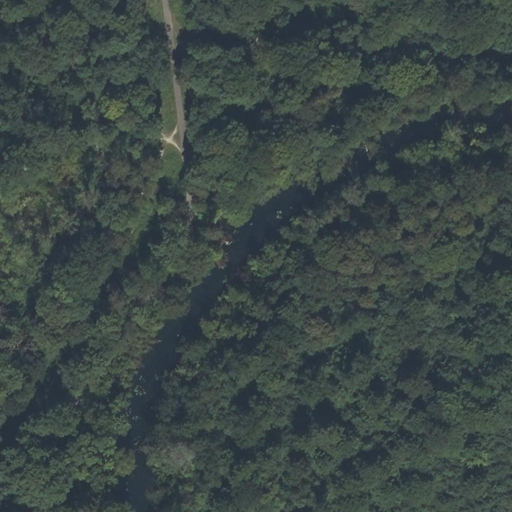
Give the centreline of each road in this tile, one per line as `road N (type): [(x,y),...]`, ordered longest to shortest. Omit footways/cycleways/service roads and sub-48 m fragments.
road 1 (unknown): [(10,511),(39,398),(127,243),(160,158),(164,138),(141,0)]
road 2 (track): [(47,511),(65,434),(164,266),(178,218),(183,162),(164,0)]
road 3 (track): [(511,57),(169,36)]
